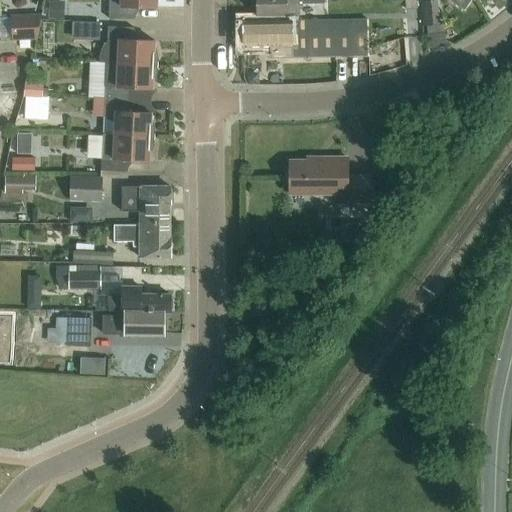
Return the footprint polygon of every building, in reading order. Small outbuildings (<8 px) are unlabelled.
[(109,0),(109,1),(108,19),(135,19),(135,7),(156,8),(156,0),(109,0)] [(255,0),(256,15),(298,14),(298,2),(323,2),(322,0),(255,0)] [(418,9),(416,0),(405,0),(406,10),(418,9)] [(440,25),(438,0),(425,1),(427,26),(440,25)] [(65,2),(50,1),(49,17),(64,18),(65,2)] [(37,39),(42,15),(11,15),(12,41),(37,39)] [(293,22),(293,20),(243,21),(244,47),(272,46),(272,59),(369,58),(368,21),(293,22)] [(82,38),(99,39),(100,23),(83,22),(82,38)] [(100,63),(105,63),(118,63),(158,65),(158,62),(158,59),(157,55),(156,51),(154,50),(154,41),(133,40),(134,28),(107,26),(106,43),(105,43),(102,48),(101,52),(100,55),(100,57),(100,59),(100,63)] [(410,38),(397,41),(401,56),(413,53),(410,38)] [(104,99),(130,100),(131,88),(152,89),(152,80),(155,80),(156,77),(156,75),(157,72),(157,70),(157,69),(158,65),(118,63),(105,63),(104,99)] [(40,82),(23,81),(22,96),(39,97),(40,82)] [(28,98),(28,111),(40,112),(40,99),(28,98)] [(104,99),(103,117),(115,123),(114,135),(154,137),(154,132),(154,128),(153,123),(150,123),(151,113),(130,112),(130,100),(104,99)] [(102,135),(101,153),(100,171),(127,172),(127,160),(149,161),(149,152),(151,152),(152,149),(153,145),(154,142),(154,139),(154,137),(114,135),(102,135)] [(40,171),(39,158),(18,159),(18,172),(40,171)] [(347,158),(320,158),(320,162),(290,162),(290,193),(335,194),(335,203),(363,203),(364,177),(347,177),(347,158)] [(9,198),(38,199),(39,183),(10,181),(9,198)] [(140,213),(140,222),(170,222),(170,187),(121,187),(121,213),(140,213)] [(76,206),(76,217),(94,217),(93,206),(76,206)] [(170,258),(170,222),(140,222),(140,226),(112,227),(112,242),(132,242),(132,247),(140,247),(140,258),(170,258)] [(117,252),(78,250),(77,265),(116,266),(117,252)] [(101,266),(69,267),(69,287),(69,290),(101,290),(101,266)] [(140,313),(164,313),(170,313),(170,294),(141,294),(141,288),(122,288),(121,297),(109,297),(109,310),(125,311),(139,311),(140,313)] [(164,335),(164,313),(140,313),(139,311),(125,311),(125,317),(103,317),(103,335),(164,335)] [(92,318),(58,317),(58,333),(67,333),(67,346),(91,347),(92,318)]
